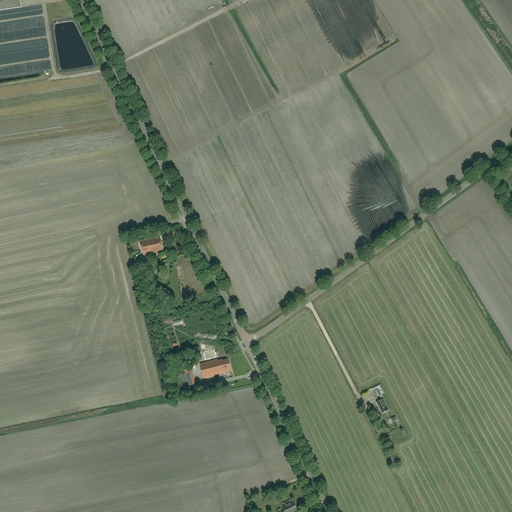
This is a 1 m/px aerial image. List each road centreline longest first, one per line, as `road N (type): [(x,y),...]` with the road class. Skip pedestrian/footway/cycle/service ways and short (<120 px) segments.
road 1 (tertiary): [(246,341),(82,0)]
road 2 (unclassified): [(246,341),(511,151)]
road 3 (tertiary): [(327,511),(246,341)]
